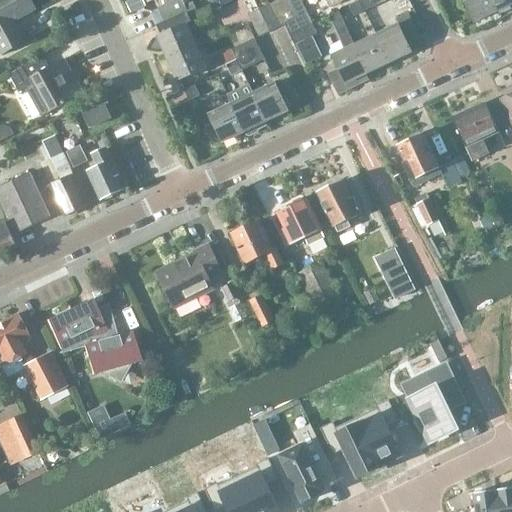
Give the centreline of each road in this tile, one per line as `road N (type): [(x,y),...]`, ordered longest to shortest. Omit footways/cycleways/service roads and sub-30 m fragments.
road 1 (residential): [(177,193),(453,63)]
road 2 (residential): [(177,193),(101,0)]
road 3 (residential): [(0,277),(177,193)]
